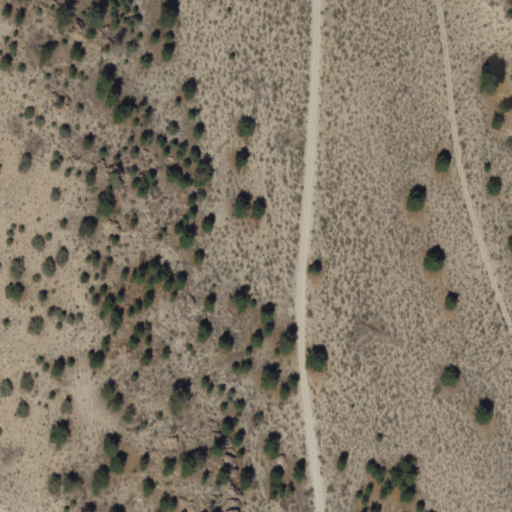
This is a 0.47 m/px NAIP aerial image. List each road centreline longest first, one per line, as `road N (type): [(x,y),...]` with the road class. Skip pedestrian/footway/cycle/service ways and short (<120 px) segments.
road 1 (residential): [(328,0),(302,288),(302,390),(318,511)]
road 2 (track): [(444,0),(472,190),(511,315)]
